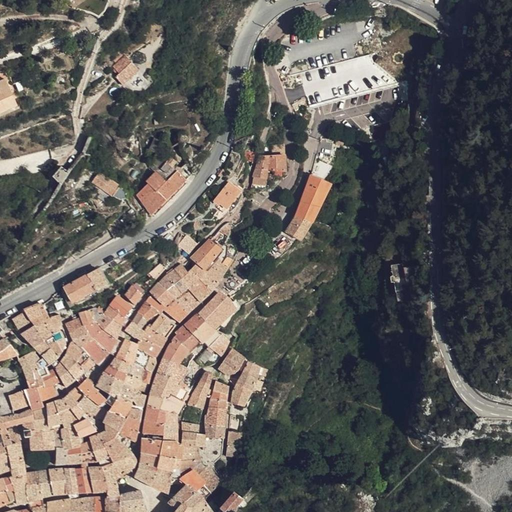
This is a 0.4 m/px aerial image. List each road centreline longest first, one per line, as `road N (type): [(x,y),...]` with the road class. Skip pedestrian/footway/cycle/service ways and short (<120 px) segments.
road 1 (tertiary): [(391,0),(438,18),(453,38),(434,107),(439,318),(469,393),(511,410)]
road 2 (tertiary): [(0,311),(148,230),(191,193),(220,150),(240,50),(260,17)]
road 3 (residential): [(335,0),(287,22),(269,42),(293,168),(239,260)]
